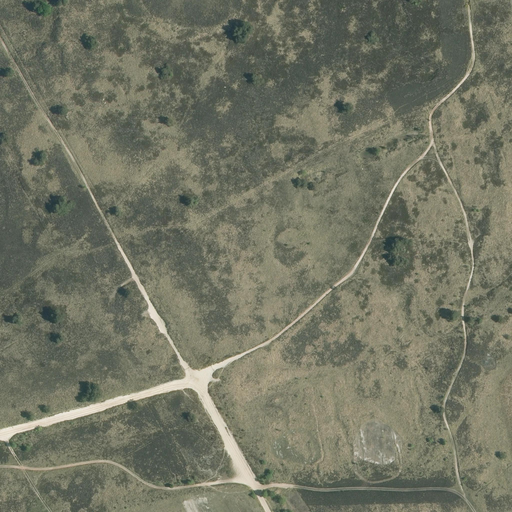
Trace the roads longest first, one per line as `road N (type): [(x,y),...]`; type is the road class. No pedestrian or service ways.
road 1 (track): [(268,511),(0,39)]
road 2 (track): [(467,0),(471,69),(431,113),(430,146),(397,182),(356,266),(277,336),(194,379)]
road 3 (track): [(432,141),(461,204),(473,259),(462,310),(464,353),(443,411),(474,511)]
road 4 (track): [(250,477),(162,488),(107,461),(0,467)]
road 5 (track): [(466,499),(445,489),(257,490)]
road 6 (track): [(0,435),(194,379)]
